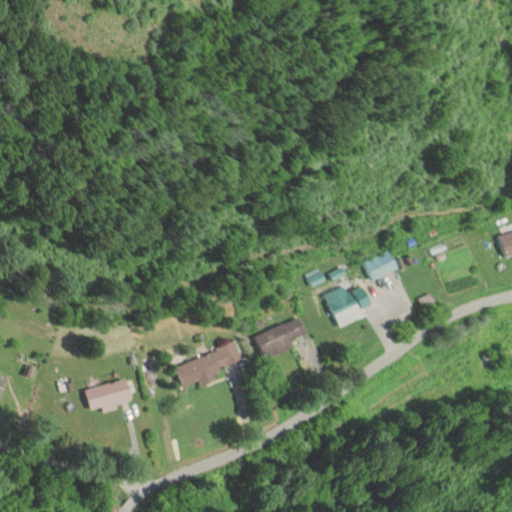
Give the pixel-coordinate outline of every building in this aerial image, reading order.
[(364,262),(373,280),(399,268),(391,250),(364,262)] [(363,285),(350,290),(347,285),(327,293),(340,324),(374,311),(363,285)] [(294,346),(292,340),(307,334),(299,317),(255,335),(265,358),(294,346)] [(242,358),(236,342),(175,365),(184,389),(222,374),(219,367),(242,358)] [(0,373),(0,397),(3,398),(9,376),(0,373)] [(90,409),(132,398),(127,378),(85,389),(90,409)]
